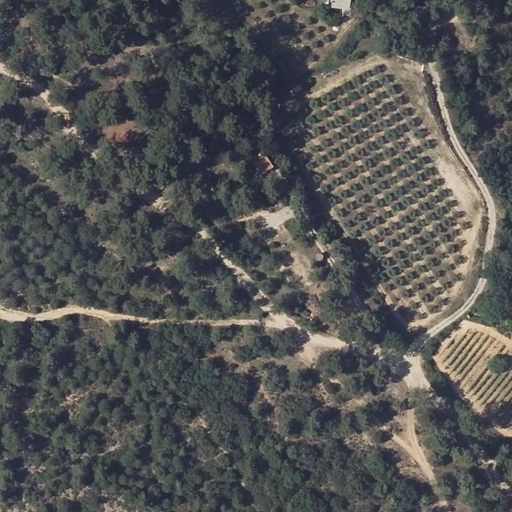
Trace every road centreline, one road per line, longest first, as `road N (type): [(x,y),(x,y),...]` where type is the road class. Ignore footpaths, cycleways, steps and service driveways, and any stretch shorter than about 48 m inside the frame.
road 1 (track): [(511,496),(412,372),(286,320),(217,247),(89,142),(43,87),(0,64)]
road 2 (track): [(0,313),(239,324),(281,315)]
